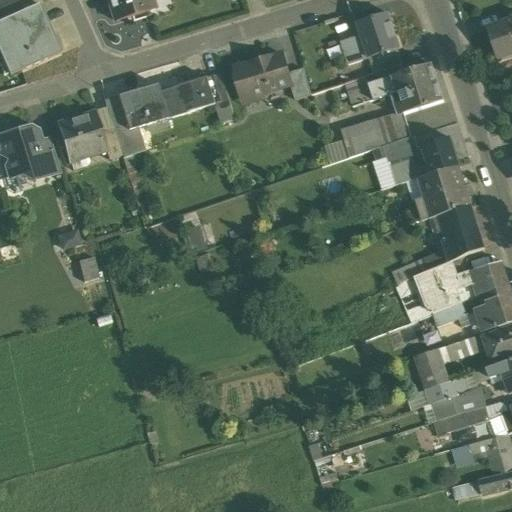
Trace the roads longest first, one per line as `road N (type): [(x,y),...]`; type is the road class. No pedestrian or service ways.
road 1 (residential): [(102,72),(342,0)]
road 2 (tertiary): [(511,228),(430,0)]
